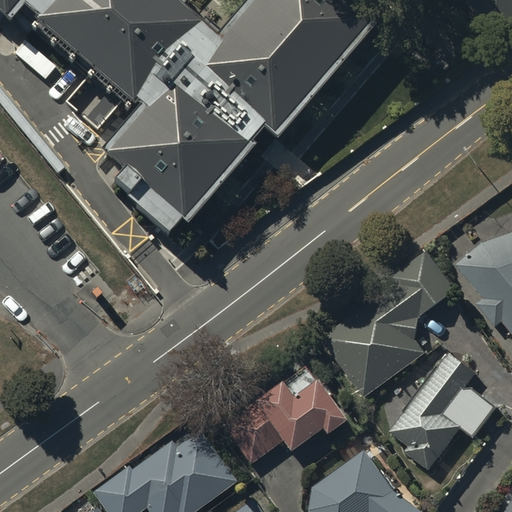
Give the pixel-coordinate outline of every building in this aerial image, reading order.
[(0,0),(0,19),(8,27),(24,9),(37,20),(29,29),(70,65),(74,60),(91,74),(86,79),(126,113),(134,104),(139,109),(100,155),(124,175),(113,187),(130,202),(127,205),(167,238),(180,223),(185,227),(251,150),(247,147),(261,131),(274,142),(383,16),(364,0),(252,0),(219,40),(172,0),(0,0)] [(511,0),(463,0),(495,39),(511,25),(511,0)] [(511,235),(484,245),(455,268),(481,302),(476,306),(496,330),(502,325),(511,337),(511,235)] [(417,344),(418,320),(455,295),(428,255),(390,281),(394,287),(321,338),(364,400),(427,357),(417,344)] [(477,380),(448,358),(390,435),(408,449),(403,455),(431,476),(462,434),(472,442),(498,408),(471,388),(477,380)] [(345,425),(306,368),(221,427),(251,470),(280,450),(286,459),(320,436),(323,440),(345,425)] [(129,467),(91,494),(104,511),(144,511),(146,511),(197,511),(237,484),(194,425),(131,470),(129,467)] [(314,491),(308,511),(418,511),(395,494),(365,453),(314,491)] [(261,511),(253,500),(236,511),(261,511)]
